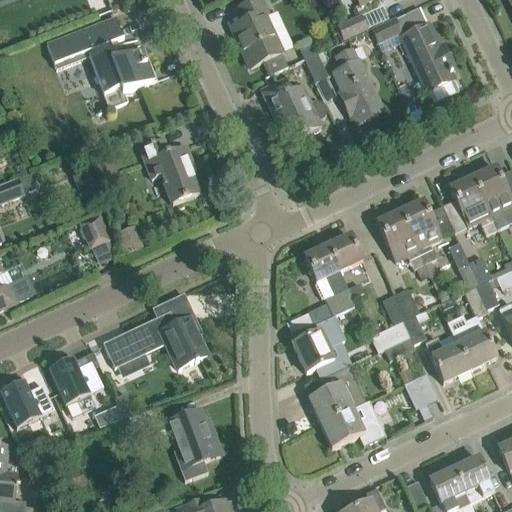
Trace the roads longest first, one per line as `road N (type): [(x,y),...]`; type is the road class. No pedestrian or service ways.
road 1 (residential): [(0,348),(258,232)]
road 2 (residential): [(280,511),(266,473),(260,411),(258,232)]
road 3 (residential): [(258,232),(511,120)]
road 4 (residential): [(280,511),(511,403)]
road 5 (residential): [(258,232),(258,187),(173,0)]
